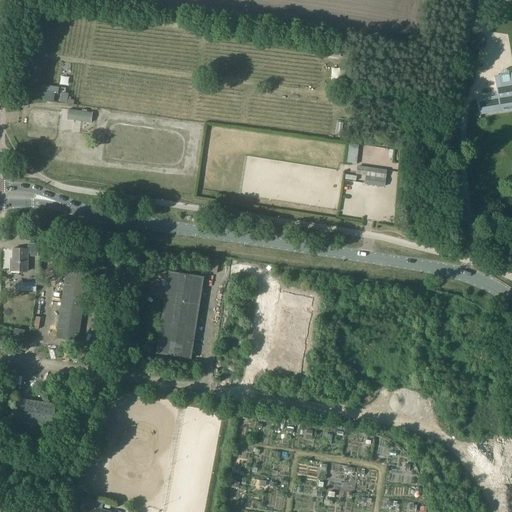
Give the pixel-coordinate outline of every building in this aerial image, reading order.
[(486,36),(473,35),(472,48),(484,49),(486,36)] [(498,97),(477,101),(480,115),(480,114),(501,110),(500,107),(509,105),(510,107),(511,106),(511,73),(509,74),(509,73),(508,72),(506,71),(504,71),(503,72),(501,73),(501,75),(501,76),(494,77),(498,97)] [(45,85),(43,100),(54,102),(55,93),(59,94),(60,87),(57,87),(45,85)] [(68,109),(67,118),(91,122),(92,113),(76,111),(68,109)] [(345,163),(357,164),(358,146),(347,145),(345,163)] [(367,167),(365,183),(384,186),(386,170),(367,167)] [(38,256),(38,243),(28,243),(28,249),(13,248),(12,259),(10,260),(10,270),(27,271),(28,255),(38,256)] [(78,342),(88,271),(66,268),(56,339),(78,342)] [(190,359),(202,277),(169,273),(156,354),(190,359)] [(16,282),(16,291),(36,291),(37,291),(37,287),(37,282),(36,282),(29,282),(16,282)] [(15,329),(14,337),(23,339),(24,330),(15,329)] [(52,429),(55,406),(15,400),(13,415),(11,415),(11,417),(13,417),(12,423),(52,429)] [(89,511),(109,511),(102,510),(104,502),(83,497),(81,504),(91,507),(89,511)]
